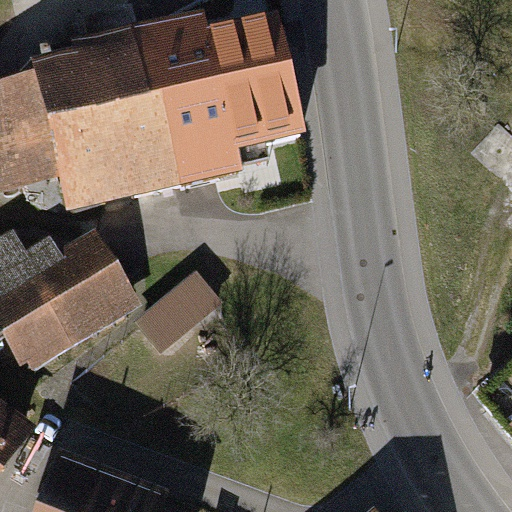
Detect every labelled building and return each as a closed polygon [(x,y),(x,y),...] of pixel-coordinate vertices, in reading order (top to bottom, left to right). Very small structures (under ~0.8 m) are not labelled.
[(309,167),(272,23),(21,88),(23,98),(53,212),(58,232),(309,167)] [(0,219),(53,212),(23,98),(0,101),(0,219)] [(0,364),(26,393),(141,315),(91,242),(62,263),(46,250),(29,261),(10,239),(0,246),(0,364)] [(168,360),(230,310),(203,276),(140,326),(168,360)] [(0,511),(2,511),(40,455),(0,429),(0,511)] [(137,511),(55,484),(45,511),(137,511)]
